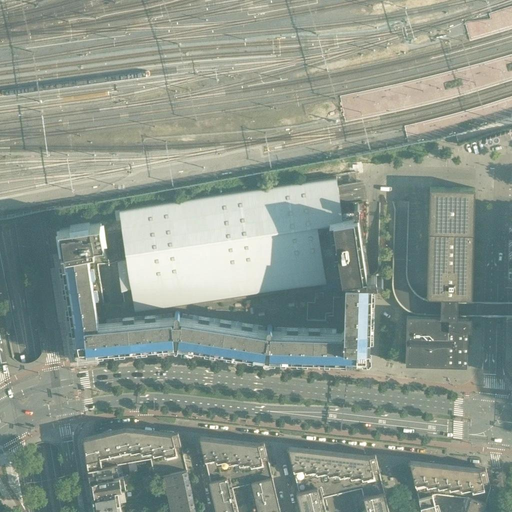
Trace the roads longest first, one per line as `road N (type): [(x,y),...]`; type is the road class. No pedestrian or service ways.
road 1 (secondary): [(492,412),(166,374),(57,384)]
road 2 (secondary): [(122,400),(491,436)]
road 3 (primary): [(57,384),(0,19)]
road 4 (primary): [(60,511),(0,147)]
road 5 (primary): [(0,264),(45,511)]
road 6 (residential): [(492,412),(500,196)]
